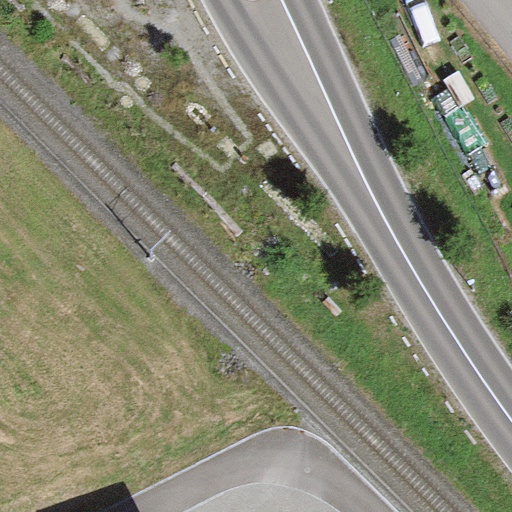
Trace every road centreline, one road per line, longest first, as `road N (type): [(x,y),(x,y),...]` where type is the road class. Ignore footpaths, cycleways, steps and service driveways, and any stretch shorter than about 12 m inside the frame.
road 1 (primary): [(316,97),(418,279),(511,413)]
road 2 (primary): [(236,0),(316,97)]
